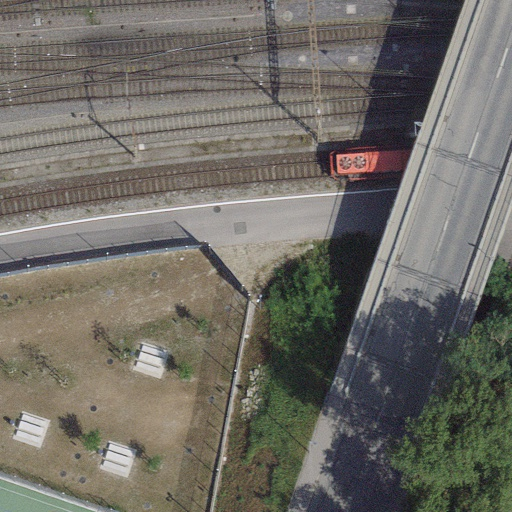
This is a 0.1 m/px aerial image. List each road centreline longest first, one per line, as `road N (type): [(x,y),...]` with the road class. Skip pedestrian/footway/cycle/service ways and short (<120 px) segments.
road 1 (unclassified): [(0,254),(314,211),(511,212)]
road 2 (tertiary): [(343,511),(511,28)]
